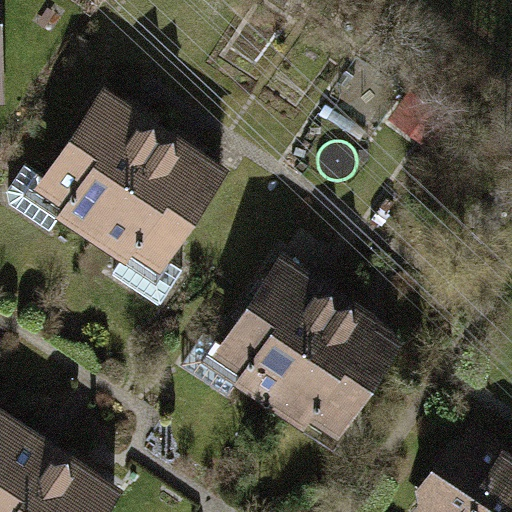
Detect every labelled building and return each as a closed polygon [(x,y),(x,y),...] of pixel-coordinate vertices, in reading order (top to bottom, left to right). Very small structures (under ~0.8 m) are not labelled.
[(0,0),(0,98),(9,98),(6,0),(0,0)] [(109,75),(35,185),(102,229),(176,119),(109,75)] [(239,161),(176,119),(102,229),(165,271),(239,161)] [(286,246),(217,348),(285,394),(354,291),(286,246)] [(354,291),(285,394),(353,439),(422,337),(354,291)] [(0,511),(15,511),(62,440),(0,401),(0,511)] [(511,511),(511,454),(484,436),(432,511),(511,511)] [(114,511),(132,485),(62,440),(15,511),(114,511)]
